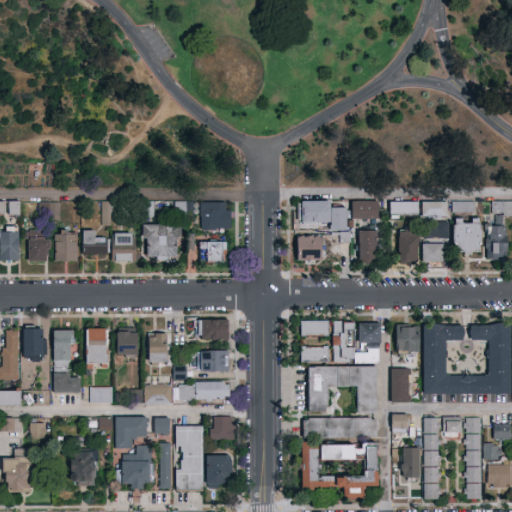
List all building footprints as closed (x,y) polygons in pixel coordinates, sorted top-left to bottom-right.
[(57,201),(36,200),(35,218),(57,218),(57,201)] [(192,201),(174,200),(173,215),(191,215),(192,201)] [(450,212),(471,212),(471,200),(450,201),(450,212)] [(329,223),(300,223),(300,201),(330,201),(330,209),(346,209),(346,230),(329,230),(329,223)] [(0,202),(20,202),(20,217),(0,217),(0,202)] [(110,225),(101,225),(101,202),(110,202),(110,225)] [(229,202),(229,231),(200,231),(200,202),(229,202)] [(351,202),(378,202),(378,219),(351,219),(351,202)] [(389,215),(389,202),(418,202),(418,215),(389,215)] [(447,202),(447,238),(422,238),(422,202),(447,202)] [(511,216),(491,216),(491,202),(511,202),(511,216)] [(480,220),(480,254),(453,254),(453,220),(480,220)] [(179,225),(179,259),(144,259),(144,225),(179,225)] [(506,225),(506,253),(486,253),(486,225),(506,225)] [(0,231),(18,231),(18,261),(0,261),(0,231)] [(113,233),(133,233),(133,261),(110,262),(110,254),(82,255),(82,231),(95,231),(95,239),(113,239),(113,233)] [(377,231),(377,260),(358,260),(358,231),(377,231)] [(397,263),(397,231),(417,231),(417,263),(397,263)] [(54,261),(54,232),(76,232),(76,261),(54,261)] [(297,263),(297,235),(323,235),(323,263),(297,263)] [(28,261),(28,237),(49,237),(49,261),(28,261)] [(199,263),(199,242),(226,242),(226,263),(199,263)] [(422,263),(422,244),(443,244),(443,263),(422,263)] [(228,320),(228,339),(194,339),(194,320),(228,320)] [(301,337),(301,322),(328,322),(328,337),(301,337)] [(345,347),(353,347),(353,362),(332,361),(333,322),(353,323),(353,332),(346,331),(345,347)] [(357,323),(379,323),(379,363),(357,363),(357,323)] [(511,395),(423,395),(422,325),(462,325),(462,340),(444,341),(445,376),(488,376),(488,341),(469,341),(469,325),(510,325),(511,395)] [(395,353),(395,326),(418,326),(418,353),(395,353)] [(22,329),(43,329),(43,361),(22,361),(22,329)] [(107,366),(84,366),(84,329),(107,329),(107,366)] [(17,376),(2,376),(2,330),(17,330),(17,376)] [(51,392),(52,330),(72,331),(71,374),(79,374),(79,393),(51,392)] [(116,331),(137,331),(137,356),(116,356),(116,331)] [(166,333),(166,362),(147,362),(147,333),(166,333)] [(301,362),(301,347),(329,347),(329,362),(301,362)] [(197,351),(227,351),(227,371),(197,371),(197,351)] [(376,414),(357,414),(357,387),(327,387),(327,411),(308,411),(308,367),(376,367),(376,414)] [(408,369),(408,403),(391,403),(391,369),(408,369)] [(177,400),(177,383),(228,383),(228,400),(177,400)] [(143,405),(143,385),(170,385),(170,405),(143,405)] [(112,387),(112,403),(90,403),(90,387),(112,387)] [(0,406),(0,391),(20,391),(20,406),(0,406)] [(391,430),(391,416),(407,416),(407,430),(391,430)] [(440,432),(455,432),(455,416),(439,416),(440,432)] [(234,417),(234,441),(210,441),(210,417),(234,417)] [(0,432),(0,418),(20,418),(20,432),(0,432)] [(97,431),(97,418),(112,418),(112,431),(97,431)] [(114,418),(146,418),(146,437),(132,437),(132,449),(114,449),(114,418)] [(169,434),(152,434),(152,418),(169,418),(169,434)] [(376,418),(376,438),(303,438),(303,418),(376,418)] [(439,418),(440,499),(423,500),(423,419),(439,418)] [(481,499),(464,499),(464,418),(481,418),(481,499)] [(444,421),(461,421),(461,436),(444,436),(444,421)] [(45,423),(45,439),(30,439),(30,423),(45,423)] [(509,441),(493,441),(493,424),(509,424),(509,441)] [(202,426),(202,491),(175,491),(175,469),(182,469),(182,447),(174,447),(174,426),(202,426)] [(301,491),(300,445),(359,444),(359,443),(376,443),(377,487),(361,487),(361,498),(344,498),(343,490),(301,491)] [(170,444),(170,489),(159,489),(159,444),(170,444)] [(121,461),(136,461),(136,445),(149,446),(149,487),(121,487),(121,461)] [(499,445),(499,460),(483,460),(484,445),(499,445)] [(402,479),(402,448),(418,448),(418,479),(402,479)] [(95,486),(72,486),(72,452),(95,452),(95,486)] [(206,489),(206,456),(230,456),(230,489),(206,489)] [(3,458),(31,458),(31,492),(3,492),(3,458)] [(510,488),(487,488),(487,465),(510,465),(510,488)]
